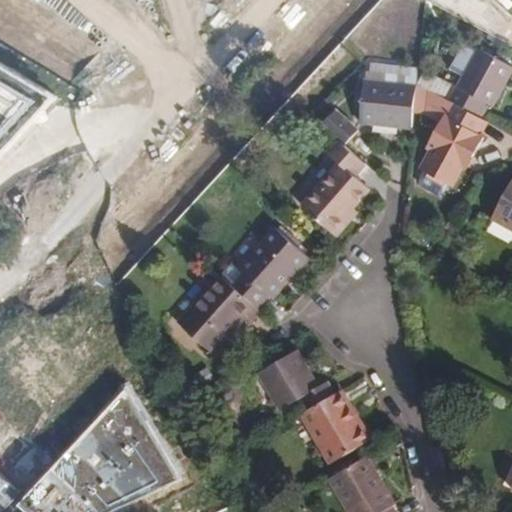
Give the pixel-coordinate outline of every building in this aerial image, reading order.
[(511,0),(427,0),(511,44),(511,0)] [(511,77),(511,68),(480,50),(458,86),(495,108),(511,77)] [(0,160),(61,95),(0,58),(0,160)] [(414,128),(417,87),(366,82),(362,122),(414,128)] [(483,133),(488,123),(432,92),(429,114),(443,121),(436,136),(440,138),(434,150),(423,170),(454,186),(463,168),(462,168),(467,158),(473,161),(487,136),(483,133)] [(338,109),(324,125),(340,141),(346,146),(360,130),(338,109)] [(357,178),(367,166),(346,146),(340,141),(329,153),(342,164),(305,206),(340,237),(350,225),(344,220),(355,208),(370,190),(357,178)] [(511,184),(493,220),(511,230),(511,184)] [(244,272),(233,286),(259,309),(271,296),(274,299),(310,259),(277,228),(240,268),(244,272)] [(233,286),(224,277),(181,325),(214,354),(228,339),(225,336),(239,321),(248,329),(263,313),(259,309),(233,286)] [(288,408),(294,418),(302,414),(336,393),(329,383),(320,388),(310,373),(305,376),(292,355),(262,374),(283,411),(288,408)] [(336,393),(302,414),(331,465),(371,441),(342,390),(336,393)] [(367,457),(329,480),(348,511),(394,511),(391,507),(395,504),(367,457)]
